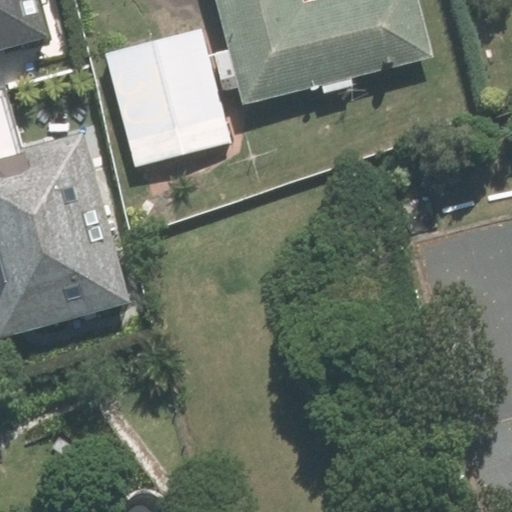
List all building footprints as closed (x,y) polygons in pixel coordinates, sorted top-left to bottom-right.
[(56,36),(46,0),(0,0),(0,86),(16,83),(7,49),(56,36)] [(225,0),(251,104),(442,57),(428,0),(225,0)] [(238,141),(209,25),(109,50),(137,166),(238,141)] [(56,139),(0,154),(0,213),(4,215),(19,276),(0,308),(0,313),(6,335),(137,301),(102,164),(65,174),(56,139)] [(178,511),(152,480),(112,511),(178,511)]
